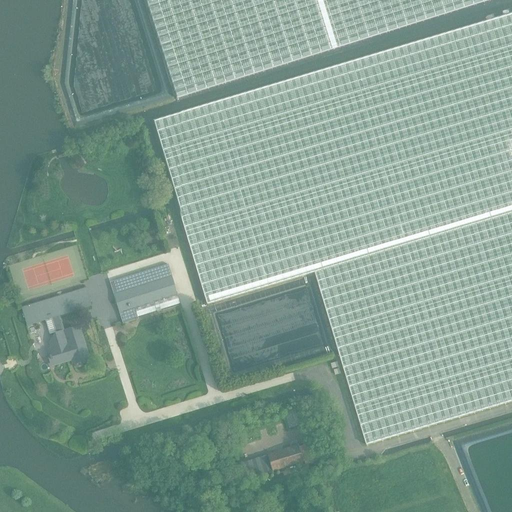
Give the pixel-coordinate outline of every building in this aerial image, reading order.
[(91,108),(155,90),(151,77),(151,74),(130,0),(81,0),(76,84),(79,97),(82,96),(89,97),(91,104),(91,108)] [(145,0),(177,98),(489,0),(145,0)] [(511,401),(511,14),(153,121),(208,304),(315,272),(367,445),(511,401)] [(151,226),(142,228),(144,236),(153,234),(151,226)] [(148,246),(157,244),(155,236),(146,238),(148,246)] [(167,264),(109,283),(123,324),(138,319),(138,318),(180,305),(167,264)] [(80,289),(21,308),(27,326),(45,320),(49,334),(55,333),(57,341),(49,343),(51,349),(48,350),(49,355),(49,356),(50,359),(51,359),(52,365),(72,359),(73,364),(89,359),(79,328),(64,333),(63,330),(59,316),(80,309),(91,306),(86,288),(80,289)] [(290,428),(303,425),(299,408),(285,412),(290,428)] [(304,465),(317,461),(311,443),(298,447),(298,445),(296,445),(294,444),(290,445),(290,448),(266,456),(242,464),(247,480),(295,464),(296,469),(305,467),(304,465)] [(237,482),(244,480),(239,465),(232,467),(237,482)]
